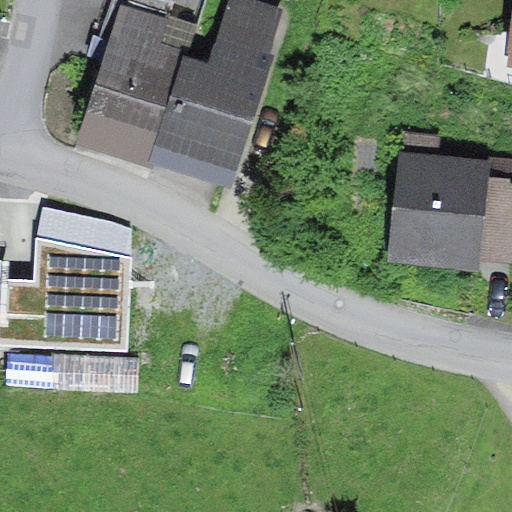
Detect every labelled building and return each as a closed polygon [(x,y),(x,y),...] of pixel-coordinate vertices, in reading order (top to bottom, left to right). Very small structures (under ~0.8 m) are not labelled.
[(147,165),(149,158),(183,56),(195,21),(170,13),(174,0),(111,0),(101,33),(112,36),(76,142),(147,165)] [(227,0),(207,64),(183,56),(149,158),(232,185),(275,53),(271,52),(285,11),(251,0),(227,0)] [(406,132),(404,149),(439,153),(441,136),(406,132)] [(404,149),(399,149),(387,262),(478,272),(479,260),(489,176),(490,159),(439,153),(404,149)] [(511,178),(489,176),(479,260),(511,263),(511,178)] [(135,229),(44,203),(29,274),(122,291),(135,229)] [(0,346),(50,349),(50,343),(52,296),(53,284),(0,281),(0,346)] [(71,297),(52,296),(50,343),(69,344),(71,297)]
